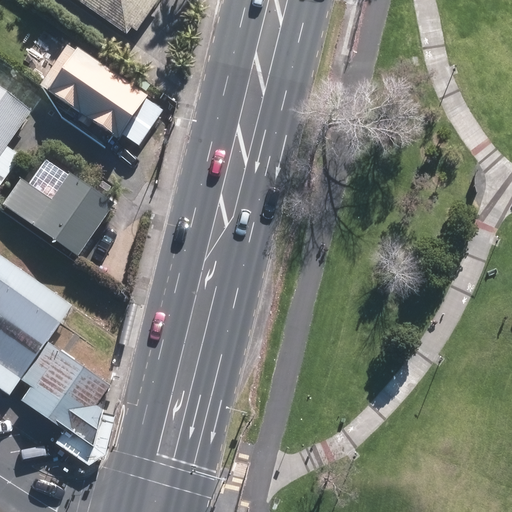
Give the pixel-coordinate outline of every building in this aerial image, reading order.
[(78,0),(131,36),(135,29),(141,33),(163,0),(78,0)] [(155,99),(83,50),(78,57),(68,51),(43,87),(53,94),(124,143),(128,138),(142,148),(167,113),(152,103),(155,99)] [(0,184),(19,159),(5,149),(33,110),(0,85),(0,184)] [(82,260),(118,206),(75,177),(57,203),(24,181),(6,208),(82,260)] [(11,195),(3,189),(0,192),(0,203),(4,206),(11,195)] [(75,306),(0,254),(0,383),(14,393),(75,306)] [(131,301),(121,343),(135,347),(146,305),(131,301)] [(112,385),(52,342),(25,380),(33,385),(24,400),(68,430),(94,448),(104,414),(107,409),(100,404),(112,385)] [(119,416),(104,414),(94,448),(68,430),(58,444),(92,465),(109,455),(119,416)]
